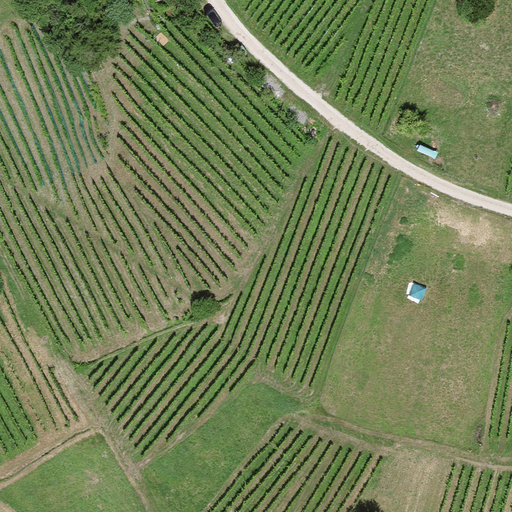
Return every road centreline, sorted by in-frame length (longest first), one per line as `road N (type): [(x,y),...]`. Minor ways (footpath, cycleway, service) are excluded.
road 1 (track): [(214,0),(307,101),(370,147),(428,184),(511,215)]
road 2 (track): [(68,372),(150,511)]
